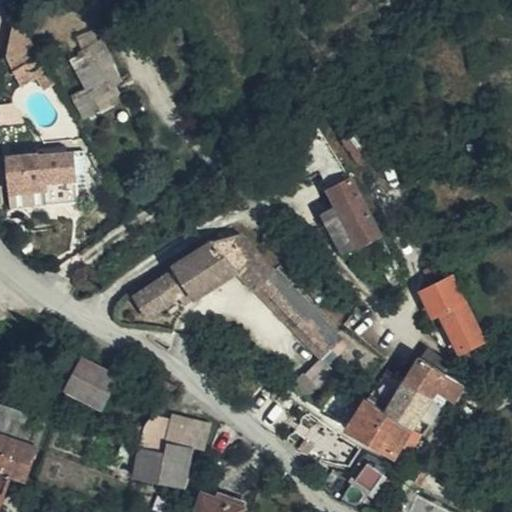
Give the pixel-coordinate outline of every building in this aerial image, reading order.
[(90,59),(116,98),(120,95),(110,76),(115,74),(102,51),(90,59)] [(49,84),(59,79),(44,54),(21,67),(27,81),(41,73),(49,84)] [(109,102),(116,98),(90,59),(82,64),(89,77),(78,84),(86,100),(73,109),(86,130),(99,124),(93,111),(109,102)] [(116,115),(109,102),(93,111),(99,124),(116,115)] [(290,132),(290,133),(302,153),(337,139),(313,104),(290,132)] [(372,129),(355,108),(341,120),(359,141),(372,129)] [(397,116),(400,141),(441,133),(436,109),(397,116)] [(29,150),(8,152),(12,190),(50,185),(53,205),(83,200),(76,145),(29,151),(29,150)] [(337,232),(376,212),(350,158),(328,165),(337,191),(324,197),(337,232)] [(50,185),(12,190),(14,210),(53,205),(50,185)] [(272,262),(238,228),(204,238),(172,258),(175,263),(134,290),(146,310),(187,283),(191,288),(234,260),(254,279),(272,262)] [(384,256),(397,248),(389,233),(375,241),(384,256)] [(434,289),(450,328),(473,318),(446,255),(416,267),(425,291),(434,289)] [(272,262),(254,279),(253,280),(321,349),(338,331),(282,272),(272,262)] [(417,324),(411,333),(422,340),(428,332),(417,324)] [(422,340),(441,353),(444,343),(428,332),(422,340)] [(445,378),(456,363),(441,353),(422,340),(411,333),(398,354),(433,384),(440,375),(445,378)] [(380,393),(415,411),(433,384),(398,354),(393,362),(372,352),(360,372),(384,387),(380,393)] [(104,404),(119,372),(85,355),(69,388),(104,404)] [(311,392),(332,369),(319,357),(298,380),(311,392)] [(341,402),(400,432),(415,411),(380,393),(384,387),(360,372),(341,402)] [(26,476),(45,415),(0,401),(0,465),(13,474),(26,476)] [(174,414),(170,430),(170,446),(190,449),(199,450),(200,449),(206,449),(211,423),(174,414)] [(235,432),(224,426),(220,433),(231,440),(235,432)] [(170,446),(170,430),(164,448),(163,449),(163,452),(160,481),(184,486),(190,449),(170,446)] [(379,446),(363,437),(353,453),(371,463),(379,446)] [(160,481),(163,452),(121,444),(117,459),(133,464),(133,477),(160,481)] [(0,499),(7,495),(13,474),(0,465),(0,499)] [(242,511),(243,511),(203,495),(196,511),(242,511)]
